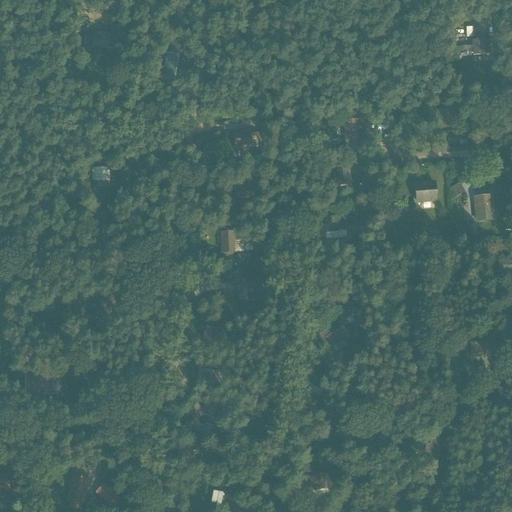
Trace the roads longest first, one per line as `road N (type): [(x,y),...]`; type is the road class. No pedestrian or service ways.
road 1 (track): [(143,424),(217,0)]
road 2 (track): [(374,343),(410,387),(407,406),(426,420),(451,414),(511,364)]
road 3 (track): [(511,151),(389,157),(379,209)]
road 4 (track): [(0,435),(143,424)]
